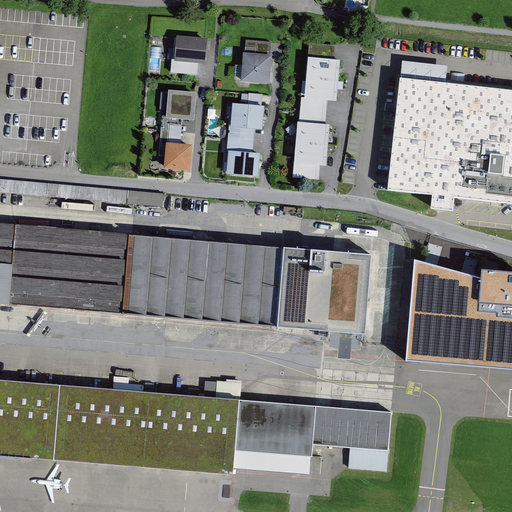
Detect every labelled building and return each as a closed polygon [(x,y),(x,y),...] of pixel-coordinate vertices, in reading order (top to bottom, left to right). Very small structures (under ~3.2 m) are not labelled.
[(206,39),(177,36),(175,60),(172,60),(171,73),(197,75),(198,68),(198,62),(205,63),(207,39),(206,39)] [(271,42),(247,40),(246,53),(270,55),(270,48),(271,42)] [(335,52),(336,46),(310,44),(309,57),(334,60),(335,52)] [(272,55),(244,53),(242,81),(269,84),(272,55)] [(334,60),(309,57),(305,98),(302,98),(300,122),(326,125),(328,101),(336,102),(340,61),(334,60)] [(511,90),(400,78),(388,190),(432,195),(431,209),(453,211),(454,198),(502,203),(511,204),(511,90)] [(197,93),(169,91),(167,117),(182,119),(194,120),(197,93)] [(262,100),(262,95),(242,93),(241,104),(261,105),(262,100)] [(262,130),(264,107),(233,104),(231,127),(255,129),(262,130)] [(167,117),(162,117),(159,156),(164,156),(165,143),(181,144),(181,138),(182,126),(182,119),(167,117)] [(300,122),(297,122),(292,177),(318,179),(319,166),(326,166),(328,145),(330,125),(326,125),(300,122)] [(253,153),(255,129),(231,127),(229,127),(227,150),(229,151),(253,153)] [(191,145),(165,143),(164,156),(164,168),(189,170),(191,145)] [(259,177),(261,154),(253,153),(229,151),(227,174),(259,177)] [(167,195),(0,180),(0,193),(166,208),(167,195)] [(0,309),(365,341),(372,256),(339,254),(0,224),(0,309)] [(476,276),(414,260),(408,345),(407,362),(416,363),(490,370),(511,371),(511,271),(477,268),(476,276)] [(409,457),(412,416),(0,381),(0,460),(233,480),(234,472),(311,478),(314,449),(409,457)]
